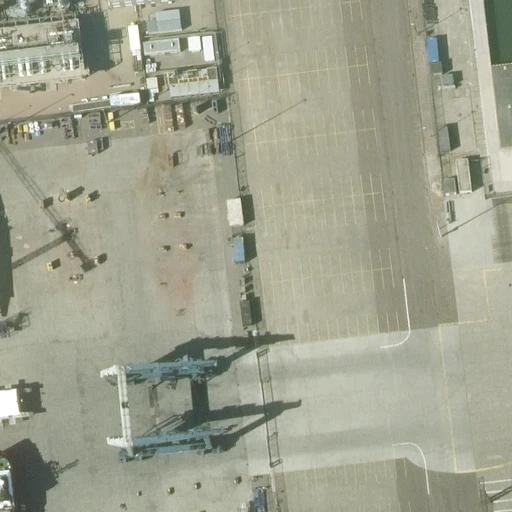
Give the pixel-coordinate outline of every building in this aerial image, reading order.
[(192,0),(108,0),(110,10),(193,0),(192,0)] [(458,0),(426,0),(428,13),(443,11),(446,43),(463,41),(458,0)] [(139,33),(176,32),(175,17),(139,18),(139,33)] [(0,90),(86,79),(78,21),(0,30),(0,90)] [(178,42),(142,45),(144,57),(179,54),(178,42)] [(470,194),(466,162),(454,164),(458,195),(470,194)] [(455,196),(453,181),(442,182),(444,197),(455,196)] [(12,407),(14,440),(53,438),(51,405),(12,407)]
